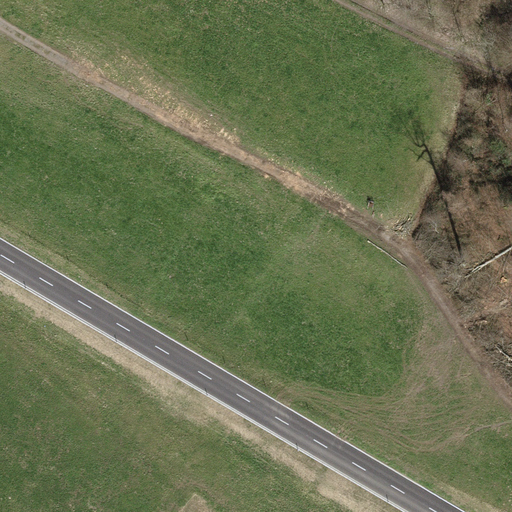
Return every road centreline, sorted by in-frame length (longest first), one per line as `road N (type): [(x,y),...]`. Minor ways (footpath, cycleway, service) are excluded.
road 1 (track): [(0,21),(163,118),(360,219),(407,259),(511,397)]
road 2 (tertiary): [(440,511),(0,251)]
road 3 (track): [(511,73),(353,0)]
